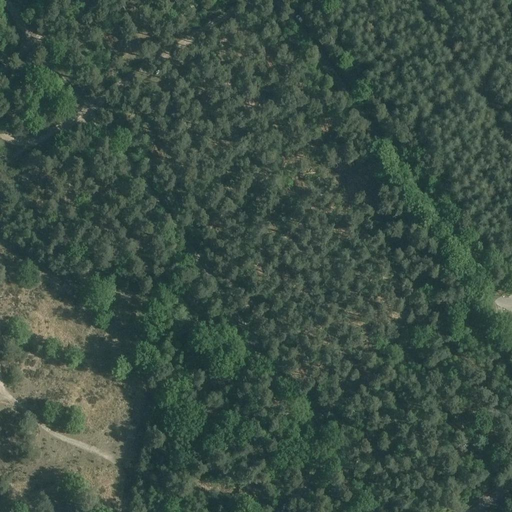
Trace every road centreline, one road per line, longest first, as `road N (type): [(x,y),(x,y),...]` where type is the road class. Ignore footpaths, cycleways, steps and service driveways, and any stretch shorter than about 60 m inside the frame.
road 1 (track): [(315,420),(85,109)]
road 2 (unclassified): [(502,300),(280,0)]
road 3 (track): [(256,0),(85,109)]
road 4 (track): [(0,387),(112,457),(127,482),(126,511)]
road 5 (track): [(85,109),(5,0)]
